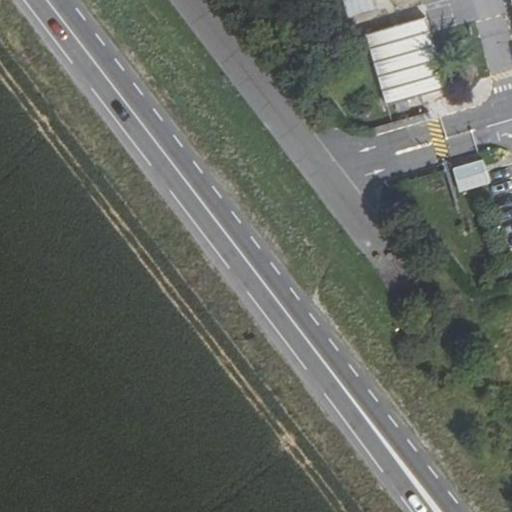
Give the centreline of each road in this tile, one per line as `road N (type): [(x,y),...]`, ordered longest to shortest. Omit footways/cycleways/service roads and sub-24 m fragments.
road 1 (primary): [(458,511),(67,0)]
road 2 (primary): [(32,0),(421,511)]
road 3 (unclassified): [(372,242),(187,0)]
